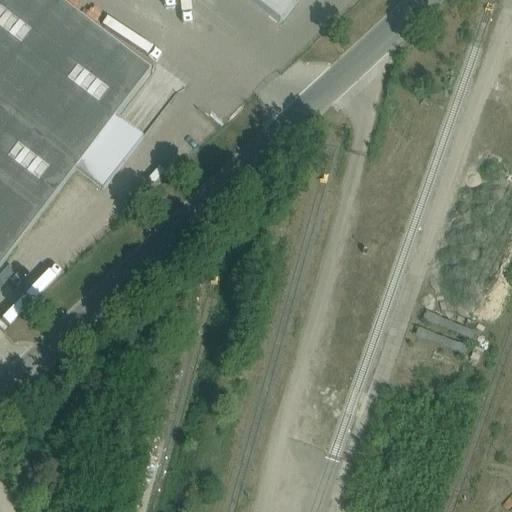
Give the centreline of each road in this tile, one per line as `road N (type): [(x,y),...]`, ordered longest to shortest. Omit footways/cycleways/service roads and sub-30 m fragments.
road 1 (unclassified): [(0,397),(423,0)]
road 2 (unknown): [(133,0),(289,122)]
